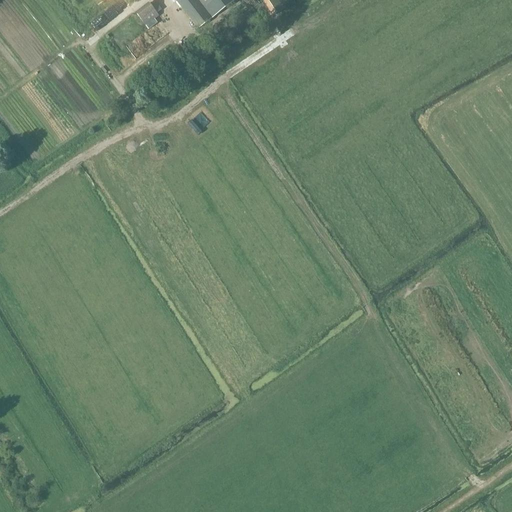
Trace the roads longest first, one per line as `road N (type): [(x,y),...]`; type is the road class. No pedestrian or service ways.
road 1 (track): [(217,83),(480,486)]
road 2 (track): [(98,146),(100,170),(234,356),(223,363),(167,278)]
road 3 (track): [(0,212),(107,141),(165,123),(226,75)]
road 4 (track): [(0,99),(82,42),(141,127)]
